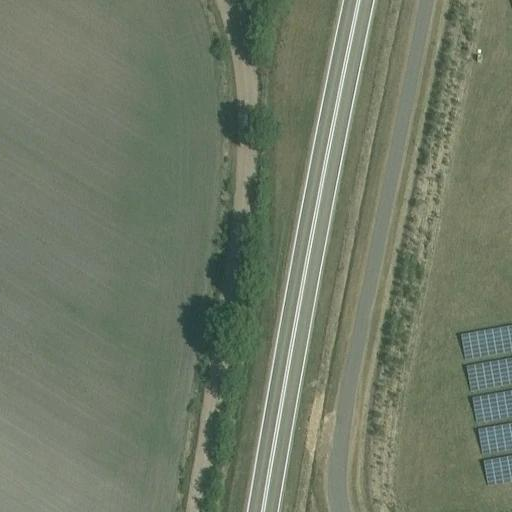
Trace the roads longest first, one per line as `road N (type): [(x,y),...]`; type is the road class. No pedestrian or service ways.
road 1 (trunk): [(263,511),(358,0)]
road 2 (unclassified): [(426,0),(338,447),(342,511)]
road 3 (track): [(196,511),(246,165),(245,86),(224,0)]
